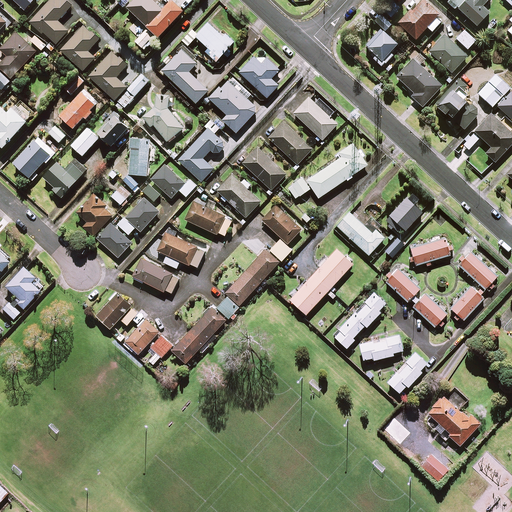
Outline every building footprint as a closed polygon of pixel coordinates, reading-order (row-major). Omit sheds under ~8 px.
[(36,0),(14,0),(26,11),(36,0)] [(73,6),(67,0),(52,0),(31,23),(43,34),(44,33),(57,45),(70,31),(59,21),(73,6)] [(133,0),(127,7),(160,38),(185,13),(173,2),(165,11),(153,0),(133,0)] [(439,16),(423,0),(422,0),(399,24),(417,41),(429,28),(433,32),(441,23),(437,19),(439,16)] [(490,0),(489,0),(451,0),(448,3),(456,10),(458,8),(478,27),(491,14),(484,7),(490,0)] [(401,7),(394,3),(388,13),(394,18),(401,7)] [(0,32),(8,23),(0,15),(0,32)] [(392,25),(382,16),(376,22),(386,32),(392,25)] [(193,31),(184,41),(189,46),(197,37),(210,49),(207,52),(217,62),(236,43),(227,34),(225,36),(211,22),(199,35),(193,31)] [(100,39),(84,25),(61,50),(84,72),(97,58),(89,51),(100,39)] [(154,37),(147,29),(136,41),(143,48),(154,37)] [(399,45),(382,30),(367,47),(377,56),(374,60),(384,68),(394,56),(392,54),(399,45)] [(477,41),(465,31),(457,40),(469,50),(477,41)] [(38,51),(17,33),(1,50),(9,57),(0,65),(0,67),(13,79),(38,51)] [(468,57),(445,36),(430,52),(452,74),(468,57)] [(199,63),(184,49),(163,71),(198,104),(210,91),(190,72),(199,63)] [(129,65),(113,51),(90,76),(116,100),(128,87),(117,78),(129,65)] [(443,87),(421,66),(423,63),(417,57),(412,62),(397,78),(415,94),(412,98),(423,108),(443,87)] [(262,64),(255,58),(241,73),(268,98),(279,86),(272,80),(280,71),(267,59),(262,64)] [(11,82),(0,71),(0,86),(0,87),(4,90),(11,82)] [(150,81),(142,74),(116,105),(124,112),(150,81)] [(511,89),(496,76),(479,94),(493,108),(497,105),(511,118),(511,116),(511,97),(507,93),(511,89)] [(259,110),(248,100),(253,95),(234,78),(229,83),(228,82),(222,89),(221,87),(210,99),(228,116),(224,121),(237,133),(259,110)] [(469,95),(464,92),(468,87),(459,79),(454,86),(446,95),(436,106),(465,131),(480,113),(465,100),(469,95)] [(314,102),(311,100),(315,95),(308,90),(305,94),(302,91),(287,107),(324,141),(338,125),(330,118),(336,112),(319,97),(314,102)] [(98,107),(82,92),(60,116),(75,129),(85,118),(87,119),(98,107)] [(156,107),(143,117),(152,127),(154,125),(169,142),(185,129),(170,110),(171,95),(157,94),(156,107)] [(36,114),(21,101),(10,113),(0,104),(0,143),(5,148),(36,114)] [(113,111),(108,117),(112,121),(99,134),(112,146),(130,127),(113,111)] [(508,129),(492,114),(475,133),(492,148),(486,154),(496,163),(511,145),(511,125),(508,129)] [(314,149),(284,122),(269,138),(299,165),(314,149)] [(67,136),(56,127),(50,133),(60,143),(67,136)] [(100,139),(89,128),(73,146),(84,156),(100,139)] [(226,145),(209,129),(179,161),(203,182),(215,169),(204,159),(212,150),(217,155),(226,145)] [(55,153),(40,138),(15,163),(31,178),(55,153)] [(150,140),(133,139),(131,175),(149,176),(150,140)] [(354,178),(353,176),(369,165),(364,158),(366,157),(361,150),(359,151),(355,144),(340,153),(343,157),(308,180),(306,176),(289,188),(297,199),(313,188),(319,198),(347,180),(348,182),(354,178)] [(263,152),(257,146),(242,163),(272,190),(288,174),(271,159),(275,156),(267,148),(263,152)] [(88,170),(76,159),(66,170),(58,163),(45,178),(56,188),(54,190),(63,198),(88,170)] [(187,184),(166,165),(152,180),(173,199),(180,190),(187,197),(197,186),(190,180),(187,184)] [(140,184),(130,174),(124,180),(134,190),(140,184)] [(242,183),(233,175),(218,191),(247,218),(262,202),(248,189),(251,186),(245,180),(242,183)] [(161,195),(149,186),(144,192),(156,202),(161,195)] [(131,195),(121,187),(113,197),(122,205),(131,195)] [(420,200),(412,193),(387,220),(399,232),(403,228),(407,231),(423,213),(415,205),(420,200)] [(106,205),(95,195),(78,213),(89,223),(85,227),(95,236),(114,216),(105,207),(106,205)] [(160,212),(145,198),(127,219),(142,232),(160,212)] [(233,220),(194,201),(186,220),(225,238),(233,220)] [(302,230),(278,206),(264,220),(289,244),(302,230)] [(448,218),(441,211),(434,218),(442,226),(448,218)] [(373,234),(350,212),(338,226),(370,256),(386,238),(377,230),(373,234)] [(133,243),(113,224),(98,239),(119,258),(133,243)] [(168,233),(158,252),(168,256),(165,262),(177,269),(181,261),(197,269),(206,252),(168,233)] [(406,244),(399,238),(386,251),(393,258),(406,244)] [(452,244),(448,245),(446,238),(412,248),(414,257),(410,258),(412,261),(415,260),(417,266),(427,263),(428,266),(432,265),(431,262),(451,255),(450,251),(454,250),(452,244)] [(293,251),(281,239),(271,250),(282,262),(293,251)] [(281,262),(267,249),(227,293),(241,306),(281,262)] [(354,264),(338,249),(328,260),(325,257),(319,265),(322,267),(291,300),(307,315),(354,264)] [(459,260),(462,263),(460,265),(489,292),(495,286),(492,284),(498,277),(472,252),(466,258),(463,255),(459,260)] [(0,253),(0,275),(11,263),(0,253)] [(181,276),(143,259),(135,278),(172,295),(181,276)] [(387,275),(391,279),(387,282),(409,302),(421,289),(403,273),(396,266),(387,275)] [(36,280),(25,269),(6,288),(18,300),(16,302),(24,310),(41,293),(32,284),(36,280)] [(485,298),(482,295),(484,293),(475,285),(473,287),(472,286),(468,290),(465,288),(458,295),(461,298),(452,308),(457,314),(454,317),(458,320),(461,317),(465,320),(485,298)] [(133,306),(119,293),(98,316),(112,329),(133,306)] [(381,311),(387,304),(375,293),(366,303),(357,313),(335,336),(348,348),(356,340),(354,338),(366,326),(368,327),(382,312),(381,311)] [(413,300),(417,304),(414,307),(436,327),(439,324),(442,327),(447,322),(443,319),(448,314),(426,294),(421,300),(417,296),(413,300)] [(240,308),(228,297),(218,308),(230,319),(240,308)] [(20,314),(9,304),(3,310),(15,321),(20,314)] [(139,313),(133,308),(123,321),(128,325),(139,313)] [(227,321),(213,308),(173,350),(187,363),(227,321)] [(161,332),(147,319),(126,342),(139,355),(161,332)] [(175,345),(164,335),(152,347),(163,357),(175,345)] [(404,351),(401,336),(362,345),(365,360),(374,358),(375,360),(395,356),(394,353),(404,351)] [(409,387),(424,372),(422,371),(428,364),(417,353),(389,382),(401,393),(408,386),(409,387)] [(429,413),(435,418),(428,425),(446,441),(451,436),(461,446),(482,424),(471,414),(468,417),(461,410),(469,401),(455,388),(447,397),(445,395),(429,413)] [(411,433),(395,418),(384,429),(401,444),(411,433)] [(449,468),(432,455),(424,465),(441,479),(449,468)] [(0,503),(9,495),(0,486),(0,503)]
